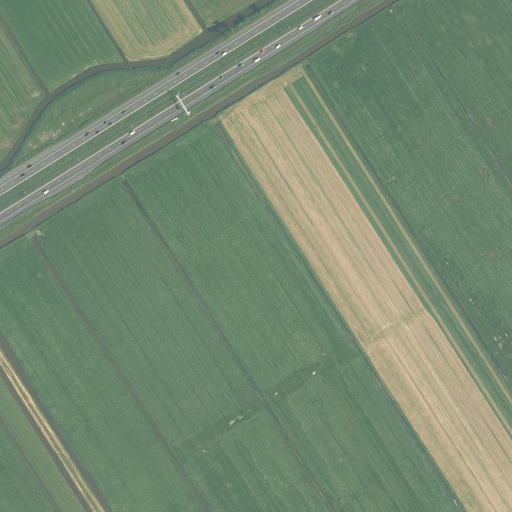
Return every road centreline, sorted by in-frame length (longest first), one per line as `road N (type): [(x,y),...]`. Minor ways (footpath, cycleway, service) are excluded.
road 1 (motorway): [(0,220),(352,0)]
road 2 (motorway): [(305,0),(0,191)]
road 3 (track): [(98,511),(0,356)]
